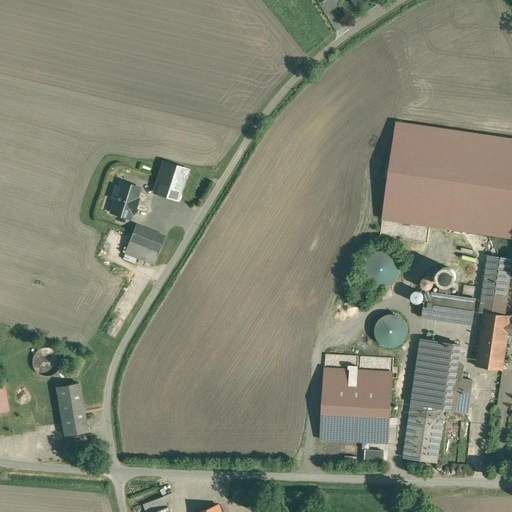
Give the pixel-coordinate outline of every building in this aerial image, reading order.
[(511,140),(397,124),(383,218),(511,237),(511,140)] [(187,170),(164,163),(154,192),(178,200),(187,170)] [(115,199),(111,213),(130,219),(132,212),(133,213),(138,199),(136,199),(140,188),(123,182),(121,187),(115,186),(111,198),(115,199)] [(165,237),(136,225),(125,253),(155,264),(165,237)] [(511,260),(511,259),(489,256),(481,312),(484,313),(484,312),(504,315),(511,260)] [(433,286),(433,283),(433,281),(432,279),(429,278),(427,277),(425,278),(423,279),(421,281),(421,284),(421,286),(423,288),(425,289),(427,290),(430,289),(432,288),(433,286)] [(475,286),(464,285),(462,296),(473,298),(475,286)] [(424,299),(424,297),(423,294),(422,292),(420,291),(417,291),(415,291),(413,293),(412,295),(411,297),(412,300),(413,302),(415,303),(418,303),(420,303),(422,301),(424,299)] [(476,299),(426,292),(422,317),(472,324),(476,299)] [(504,315),(484,312),(484,313),(476,366),(503,370),(507,342),(506,342),(508,334),(510,316),(504,315)] [(407,337),(408,331),(407,324),(403,319),(398,315),(391,314),(385,316),(379,319),(376,325),(375,331),(376,338),(380,343),(385,346),(392,348),(398,346),(404,342),(407,337)] [(433,354),(435,341),(422,339),(413,403),(425,405),(433,354)] [(459,345),(435,341),(433,354),(457,357),(459,345)] [(61,363),(60,358),(58,354),(55,350),(50,348),(45,347),(41,348),(36,352),(33,356),(32,362),(33,367),(36,372),(39,374),(42,375),(47,376),(52,375),(56,372),(59,368),(61,363)] [(457,357),(433,354),(425,405),(449,409),(450,409),(456,363),(457,357)] [(462,364),(456,363),(450,409),(468,412),(473,380),(468,379),(469,374),(463,373),(464,367),(462,364)] [(78,383),(57,387),(67,436),(87,432),(78,383)] [(425,405),(413,403),(404,458),(436,463),(444,412),(449,412),(449,409),(425,405)] [(390,417),(322,413),(320,440),(388,444),(390,417)] [(164,496),(143,504),(145,511),(154,511),(168,507),(164,496)]
